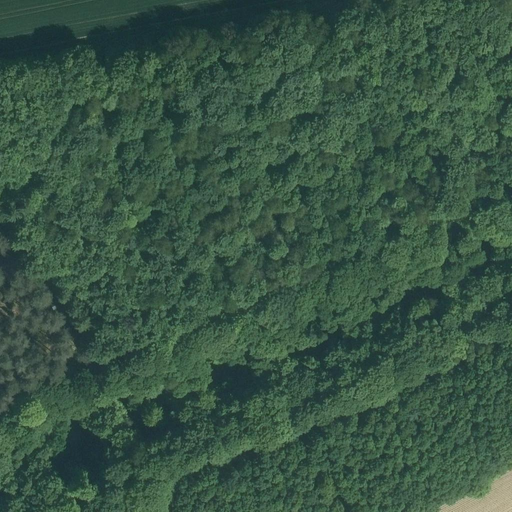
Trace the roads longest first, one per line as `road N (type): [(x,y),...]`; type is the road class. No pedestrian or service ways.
road 1 (track): [(511,186),(321,269),(244,292),(0,401)]
road 2 (unknown): [(32,511),(242,440),(511,324)]
road 3 (track): [(306,0),(0,57)]
